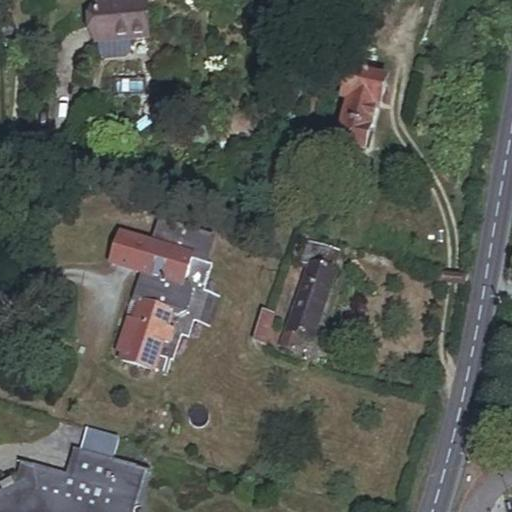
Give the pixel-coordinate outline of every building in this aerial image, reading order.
[(142,1),(90,4),(93,42),(94,42),(95,55),(100,59),(121,57),(126,53),(125,40),(144,39),(142,1)] [(352,105),(341,144),(367,152),(378,111),(381,111),(387,88),(386,82),(368,77),(363,80),(360,79),(358,87),(352,86),(347,102),(348,103),(352,105)] [(357,153),(341,149),(335,171),(351,175),(357,153)] [(185,317),(191,299),(188,292),(182,290),(191,264),(206,269),(214,245),(161,228),(153,250),(145,247),(136,276),(143,279),(134,305),(140,307),(134,326),(127,324),(117,356),(123,358),(121,364),(153,374),(162,346),(168,348),(172,336),(166,334),(171,318),(179,320),(185,317)] [(136,276),(145,247),(121,239),(111,268),(136,276)] [(317,252),(288,335),(313,344),(337,276),(330,273),(335,259),(317,252)] [(134,326),(140,307),(134,305),(132,305),(125,324),(127,324),(134,326)] [(268,345),(278,317),(268,313),(258,342),(268,345)] [(0,511),(135,511),(145,480),(152,482),(153,477),(82,457),(75,482),(25,466),(24,470),(31,473),(27,484),(18,487),(16,487),(15,483),(3,487),(2,492),(0,492),(0,511)]
